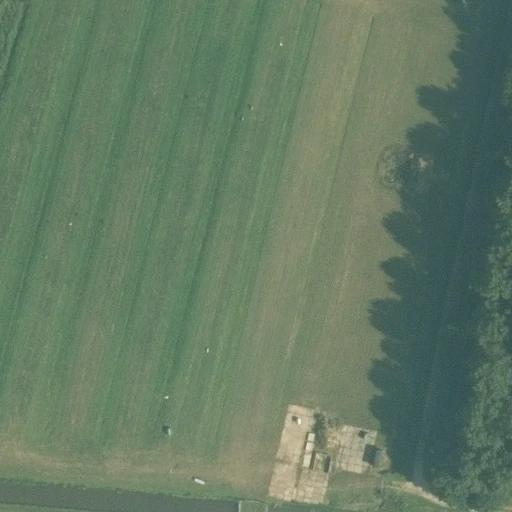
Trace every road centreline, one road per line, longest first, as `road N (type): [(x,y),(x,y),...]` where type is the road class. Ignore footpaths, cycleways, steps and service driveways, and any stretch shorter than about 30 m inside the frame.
road 1 (track): [(418,486),(511,6)]
road 2 (track): [(500,511),(438,499),(418,486),(361,481),(327,490)]
